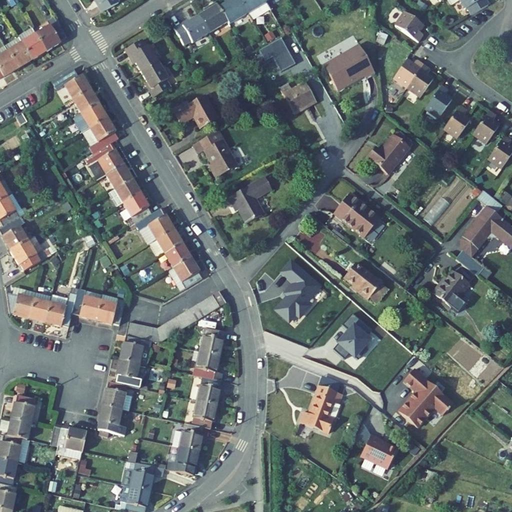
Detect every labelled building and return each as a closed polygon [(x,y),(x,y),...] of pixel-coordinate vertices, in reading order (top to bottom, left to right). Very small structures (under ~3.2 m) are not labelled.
[(119,4),(116,0),(96,0),(99,5),(98,7),(102,14),(119,4)] [(229,26),(248,14),(238,0),(227,0),(226,1),(228,3),(218,9),(227,23),(229,26)] [(271,10),(266,3),(263,0),(238,0),(248,14),(251,21),(271,10)] [(459,1),(465,11),(467,9),(471,16),(489,6),(485,0),(446,0),(450,5),(452,5),(459,1)] [(198,17),(209,34),(227,23),(218,9),(215,4),(206,9),(208,12),(198,17)] [(408,16),(399,31),(419,43),(423,37),(422,35),(419,33),(423,26),(408,16)] [(184,47),(191,42),(192,45),(209,34),(198,17),(182,27),(181,25),(173,30),(184,47)] [(50,27),(36,35),(46,52),(67,40),(54,18),(47,22),(50,27)] [(22,44),(36,35),(32,29),(18,37),(18,38),(22,44)] [(32,61),(46,52),(36,35),(22,44),(32,61)] [(4,47),(17,69),(32,61),(22,44),(18,38),(4,47)] [(282,39),(260,51),(266,62),(273,58),(282,73),(296,65),(282,39)] [(141,74),(158,64),(148,47),(146,48),(142,41),(125,51),(129,59),(131,58),(141,74)] [(254,53),(260,50),(258,44),(251,47),(254,53)] [(338,93),(364,77),(365,79),(374,73),(359,46),(323,66),(338,93)] [(0,79),(17,69),(4,47),(0,49),(0,79)] [(410,84),(423,65),(417,61),(415,61),(413,65),(407,60),(397,75),(410,84)] [(168,80),(158,64),(141,74),(151,90),(149,92),(153,99),(171,89),(166,82),(168,80)] [(429,69),(423,65),(410,84),(424,94),(434,79),(427,75),(430,72),(429,69)] [(56,91),(64,86),(73,101),(90,90),(82,76),(78,78),(73,70),(51,83),(56,91)] [(293,113),(315,101),(305,83),(292,91),(289,84),(280,89),(293,113)] [(448,90),(442,86),(425,110),(439,119),(452,100),(446,96),(448,92),(448,90)] [(99,105),(90,90),(73,101),(81,115),(99,105)] [(219,120),(205,96),(189,105),(188,102),(172,111),(179,123),(192,116),(200,130),(219,120)] [(90,129),(107,119),(99,105),(81,115),(90,129)] [(466,111),(460,106),(447,126),(460,135),(471,121),(464,116),(467,113),(466,111)] [(495,116),(489,112),(476,131),(490,140),(500,126),(493,121),(496,118),(495,116)] [(15,118),(21,127),(27,123),(22,114),(15,118)] [(116,133),(107,119),(90,129),(82,134),(91,148),(89,149),(93,155),(110,145),(119,140),(115,134),(116,133)] [(511,141),(504,136),(491,155),(505,165),(511,154),(511,148),(509,146),(511,143),(511,141)] [(389,175),(409,150),(392,137),(380,152),(376,149),(368,159),(389,175)] [(238,167),(223,141),(203,152),(213,169),(210,170),(216,179),(238,167)] [(97,181),(106,176),(123,165),(115,151),(114,152),(110,145),(93,155),(89,158),(93,164),(89,166),(97,181)] [(93,155),(89,149),(84,152),(88,158),(89,158),(93,155)] [(114,190),(132,180),(123,165),(106,176),(114,190)] [(264,215),(255,200),(272,191),(264,178),(226,201),(230,208),(235,205),(246,225),(264,215)] [(123,204),(140,194),(132,180),(114,190),(108,194),(116,208),(123,204)] [(511,197),(502,191),(496,200),(511,209),(511,197)] [(487,240),(497,239),(511,251),(511,249),(511,228),(496,215),(502,207),(483,192),(476,200),(485,208),(460,240),(463,250),(455,260),(477,277),(484,269),(472,259),(487,240)] [(123,204),(135,225),(152,215),(148,209),(149,208),(140,194),(123,204)] [(333,215),(365,239),(380,220),(348,196),(333,215)] [(7,197),(0,201),(0,223),(3,228),(15,221),(19,218),(7,197)] [(160,210),(152,215),(135,225),(139,232),(148,226),(156,241),(174,230),(165,216),(164,217),(160,210)] [(28,242),(15,221),(3,228),(0,229),(0,233),(2,237),(2,238),(10,252),(28,242)] [(156,241),(148,226),(139,232),(147,246),(149,245),(156,241)] [(165,255),(182,245),(174,230),(156,241),(165,255)] [(28,242),(10,252),(19,266),(20,266),(24,272),(47,259),(34,238),(28,242)] [(165,255),(156,241),(149,245),(157,259),(165,255)] [(191,259),(182,245),(165,255),(173,269),(191,259)] [(199,273),(191,259),(173,269),(185,290),(202,280),(198,274),(199,273)] [(127,274),(135,269),(130,262),(123,267),(127,274)] [(289,297),(277,311),(290,323),(297,315),(301,318),(310,307),(306,303),(311,297),(312,298),(321,288),(291,263),(282,273),(295,284),(286,295),(289,297)] [(344,278),(358,290),(357,292),(368,301),(381,285),(355,264),(344,278)] [(185,290),(173,269),(168,272),(180,293),(185,290)] [(449,312),(470,285),(452,272),(441,286),(439,285),(429,297),(449,312)] [(51,297),(45,324),(61,328),(61,327),(69,329),(72,315),(78,290),(72,289),(71,295),(69,295),(68,300),(51,296),(51,297)] [(79,318),(95,322),(100,302),(84,298),(86,292),(78,290),(72,315),(79,317),(79,318)] [(100,302),(101,296),(86,292),(84,298),(100,302)] [(125,337),(152,342),(160,344),(227,304),(219,292),(157,329),(128,323),(125,337)] [(33,300),(28,320),(45,324),(51,297),(35,293),(33,300)] [(12,316),(28,320),(33,300),(6,294),(9,314),(12,315),(12,316)] [(100,302),(95,322),(112,325),(112,324),(119,326),(125,302),(101,296),(100,302)] [(350,332),(333,350),(345,360),(350,353),(358,360),(364,352),(366,353),(368,350),(364,347),(370,340),(366,337),(372,331),(353,314),(342,325),(350,332)] [(226,341),(228,333),(205,329),(200,353),(220,357),(223,341),(226,341)] [(380,334),(371,344),(383,355),(392,345),(380,334)] [(152,342),(125,337),(124,344),(123,344),(119,360),(140,365),(147,366),(152,342)] [(216,373),(220,357),(200,353),(194,351),(192,362),(198,363),(195,377),(201,378),(220,382),(222,375),(216,373)] [(136,385),(140,365),(119,360),(116,377),(117,377),(115,385),(127,387),(135,389),(136,385)] [(453,405),(414,370),(404,382),(417,394),(411,401),(408,401),(399,412),(417,429),(435,409),(443,416),(453,405)] [(196,402),(216,406),(219,390),(218,389),(220,382),(201,378),(196,402)] [(105,390),(102,407),(122,411),(129,412),(132,397),(125,396),(127,387),(115,385),(108,383),(107,391),(105,390)] [(328,418),(334,402),(339,404),(342,395),(318,386),(314,395),(315,396),(309,415),(303,412),(299,424),(328,434),(334,420),(328,418)] [(14,403),(11,420),(31,424),(36,400),(17,396),(15,404),(14,403)] [(211,422),(212,423),(216,406),(196,402),(191,426),(202,428),(210,430),(211,422)] [(107,438),(109,433),(124,436),(126,429),(118,427),(122,411),(102,407),(99,423),(98,431),(99,431),(98,437),(107,438)] [(31,424),(11,420),(7,436),(22,440),(27,441),(31,424)] [(171,446),(178,448),(198,452),(202,436),(201,436),(202,428),(191,426),(184,424),(182,433),(179,433),(179,432),(175,431),(171,446)] [(50,446),(58,448),(62,429),(54,427),(50,446)] [(69,430),(69,431),(62,429),(58,448),(56,455),(64,457),(65,450),(82,453),(86,433),(69,430)] [(1,443),(0,446),(0,459),(17,463),(26,465),(29,449),(21,447),(22,440),(7,436),(3,436),(2,443),(1,443)] [(382,442),(371,436),(360,457),(387,470),(397,451),(388,446),(386,447),(381,444),(382,442)] [(21,447),(29,449),(31,442),(27,441),(22,440),(21,447)] [(170,455),(167,471),(192,476),(194,469),(195,469),(198,452),(178,448),(177,456),(170,455)] [(137,454),(130,452),(128,462),(135,464),(137,454)] [(0,459),(0,484),(12,487),(17,463),(0,459)] [(511,463),(507,461),(503,467),(511,471),(511,463)] [(150,492),(154,476),(153,475),(155,468),(154,468),(135,464),(130,488),(150,492)] [(164,470),(155,468),(153,475),(154,476),(163,477),(164,470)] [(0,509),(10,511),(11,511),(17,489),(12,487),(0,484),(0,509)] [(116,505),(115,509),(127,511),(144,511),(146,509),(147,509),(150,492),(130,488),(124,486),(120,506),(116,505)]
